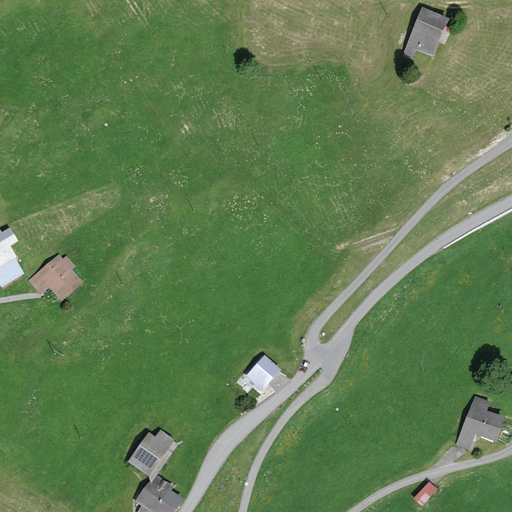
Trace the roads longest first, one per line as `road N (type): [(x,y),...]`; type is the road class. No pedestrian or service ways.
road 1 (track): [(511,139),(452,181),(316,326),(312,339),(330,368),(269,438),(243,511)]
road 2 (residential): [(185,511),(228,440),(323,356),(384,287),(445,238),(511,200)]
road 3 (track): [(353,511),(402,482),(511,449)]
